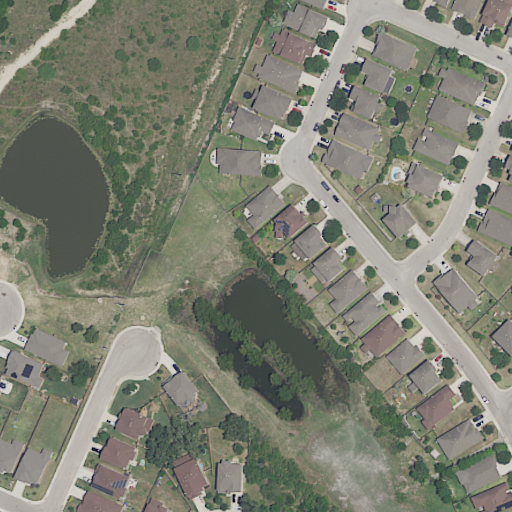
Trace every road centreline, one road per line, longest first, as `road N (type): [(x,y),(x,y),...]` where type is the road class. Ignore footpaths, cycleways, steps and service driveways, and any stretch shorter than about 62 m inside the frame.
road 1 (residential): [(511,431),(473,370),(299,162)]
road 2 (residential): [(399,282),(452,229),(511,92)]
road 3 (residential): [(136,347),(111,365),(46,511)]
road 4 (residential): [(299,162),(368,5)]
road 5 (residential): [(368,5),(511,68)]
